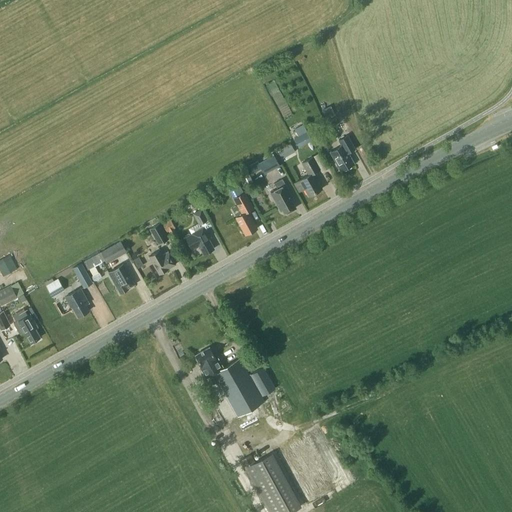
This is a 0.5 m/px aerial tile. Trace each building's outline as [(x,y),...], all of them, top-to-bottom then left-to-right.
[(322,110),(326,119),(335,115),(331,105),(322,110)] [(350,128),(344,119),(339,123),(344,131),(350,128)] [(312,140),(303,124),(293,129),(297,136),(294,138),(299,147),(312,140)] [(348,153),(355,149),(347,135),(339,140),(342,146),(330,152),(341,171),(354,164),(348,153)] [(291,142),(278,148),(282,156),(295,150),(291,142)] [(280,165),(274,154),(259,162),(265,173),(280,165)] [(300,180),(294,183),(299,191),(304,188),(309,196),(322,189),(314,173),(320,170),(313,156),(302,162),(309,175),(300,180)] [(245,185),(253,181),(246,169),(238,173),(245,185)] [(283,210),(285,214),(295,208),(291,201),(293,200),(282,179),(274,183),(278,189),(270,192),(280,211),(283,210)] [(257,228),(248,211),(254,208),(245,192),(244,193),(239,185),(230,190),(235,198),(234,198),(242,214),(236,218),(245,235),(257,228)] [(210,198),(202,195),(200,202),(208,204),(210,198)] [(202,208),(193,213),(199,224),(208,220),(202,208)] [(171,219),(169,219),(162,223),(167,232),(169,231),(171,235),(176,232),(174,228),(175,227),(171,219)] [(169,238),(160,222),(150,228),(158,244),(169,238)] [(192,250),(199,246),(203,255),(214,249),(209,239),(211,238),(204,226),(192,233),(192,234),(185,237),(192,250)] [(89,268),(93,275),(91,276),(94,282),(102,277),(95,265),(105,260),(106,262),(127,251),(121,240),(83,261),(88,269),(89,268)] [(149,255),(152,261),(159,274),(168,269),(175,264),(168,251),(163,254),(160,249),(149,255)] [(10,254),(0,259),(0,269),(4,276),(17,268),(10,254)] [(140,255),(135,258),(141,270),(147,267),(140,255)] [(81,262),(72,267),(83,286),(91,281),(81,262)] [(129,287),(135,284),(123,263),(108,272),(120,293),(129,288),(129,287)] [(65,289),(59,279),(46,286),(52,296),(65,289)] [(11,285),(0,290),(0,302),(1,305),(17,297),(11,285)] [(72,307),(78,317),(89,311),(86,305),(88,303),(80,288),(65,297),(71,307),(72,307)] [(28,315),(26,310),(17,315),(19,320),(18,321),(30,343),(40,337),(35,328),(38,327),(30,314),(28,315)] [(0,312),(0,330),(0,331),(10,326),(2,311),(0,312)] [(217,357),(216,358),(210,347),(195,355),(202,367),(200,368),(206,378),(209,376),(213,384),(218,381),(238,417),(264,402),(240,358),(224,367),(217,357)] [(276,388),(264,366),(250,374),(262,395),(276,388)] [(212,400),(209,395),(202,398),(205,404),(212,400)] [(250,454),(241,459),(269,511),(289,511),(301,506),(271,451),(254,460),(250,454)]
